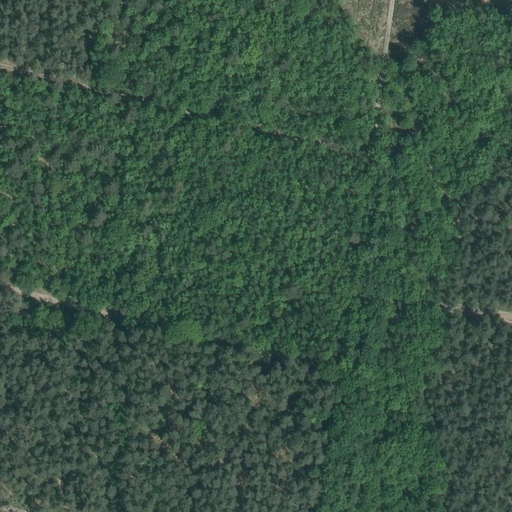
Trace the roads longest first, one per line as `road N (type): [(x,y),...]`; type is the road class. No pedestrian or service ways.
road 1 (track): [(388,0),(315,511)]
road 2 (track): [(0,67),(366,156)]
road 3 (track): [(0,282),(335,365)]
road 4 (track): [(511,323),(346,297)]
